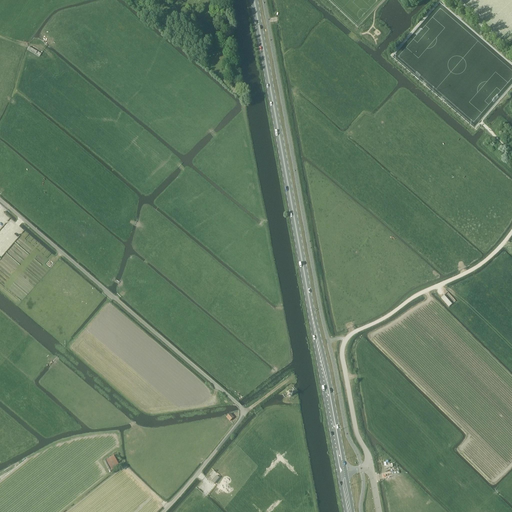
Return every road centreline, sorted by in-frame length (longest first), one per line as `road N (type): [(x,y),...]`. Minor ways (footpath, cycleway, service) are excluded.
road 1 (secondary): [(341,471),(253,0)]
road 2 (unclassified): [(370,466),(341,354),(347,336),(475,268),(511,230)]
